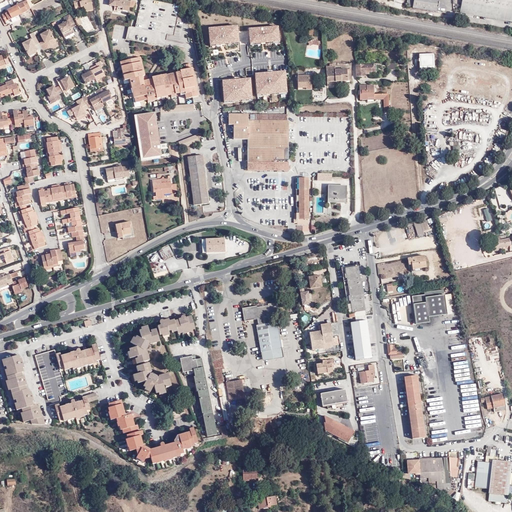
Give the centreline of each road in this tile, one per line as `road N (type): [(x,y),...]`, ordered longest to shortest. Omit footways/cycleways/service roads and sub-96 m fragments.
road 1 (residential): [(364,227),(405,445),(476,445),(505,424)]
road 2 (residential): [(75,134),(124,121),(105,41),(26,81)]
road 3 (residential): [(325,239),(360,448)]
road 4 (secondary): [(266,234),(199,224),(103,273)]
road 5 (unknown): [(380,322),(440,337),(456,427)]
road 6 (residential): [(192,281),(216,414)]
road 7 (residential): [(0,180),(40,304)]
road 8 (secondary): [(364,227),(478,186)]
